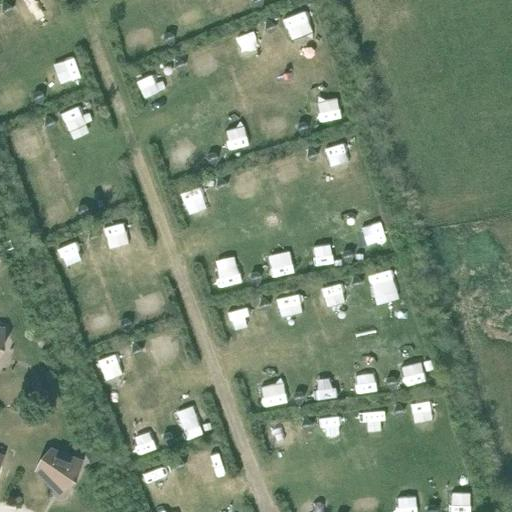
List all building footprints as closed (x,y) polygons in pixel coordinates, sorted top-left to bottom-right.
[(6,16),(11,13),(11,7),(4,2),(1,4),(1,12),(6,16)] [(274,32),(274,25),(268,20),(265,21),(263,30),(268,34),(274,32)] [(172,45),(173,35),(168,32),(163,34),(162,41),(169,46),(172,45)] [(183,69),(183,63),(177,58),(174,59),(173,68),(178,71),(183,69)] [(41,103),(42,94),(37,90),(32,93),(32,99),(39,104),(41,103)] [(48,130),(53,127),(53,122),(47,116),(44,118),(44,126),(48,130)] [(305,134),(306,126),(302,121),(297,123),(295,130),(302,135),(305,134)] [(316,160),(316,153),(310,148),(307,149),(306,158),(310,162),(316,160)] [(215,165),(216,156),(212,152),(207,154),(206,160),(212,166),(215,165)] [(225,189),(226,183),(220,177),(216,178),(215,187),(219,191),(225,189)] [(82,204),(77,206),(76,213),(83,217),(86,217),(87,208),(82,204)] [(92,242),(97,240),(98,234),(91,230),(88,231),(88,239),(92,242)] [(350,263),(352,254),(348,250),(343,251),(341,257),(346,264),(350,263)] [(258,284),(260,276),(255,271),(250,272),(249,279),(255,285),(258,284)] [(360,287),(361,281),(355,275),(352,276),(350,285),(354,289),(360,287)] [(262,311),(267,309),(269,303),(262,296),(259,297),(257,307),(262,311)] [(129,330),(129,321),(125,318),(120,320),(120,326),(126,331),(129,330)] [(135,357),(140,355),(140,349),(134,344),(131,345),(130,353),(135,357)] [(392,390),(395,381),(392,377),(386,377),(384,383),(389,390),(392,390)] [(57,396),(50,387),(41,395),(48,403),(57,396)] [(300,405),(303,396),(299,391),(294,392),(292,398),(297,405),(300,405)] [(401,416),(403,410),(398,403),(394,404),(392,412),(395,417),(401,416)] [(304,431),(309,430),(311,424),(306,417),(302,418),(300,426),(304,431)] [(171,445),(172,436),(168,432),(163,434),(162,440),(168,446),(171,445)] [(43,461),(34,471),(51,488),(52,488),(52,487),(58,483),(64,488),(71,479),(76,470),(73,469),(75,460),(76,461),(76,460),(49,449),(43,461)] [(177,471),(183,469),(184,463),(177,457),(174,458),(173,468),(177,471)]
